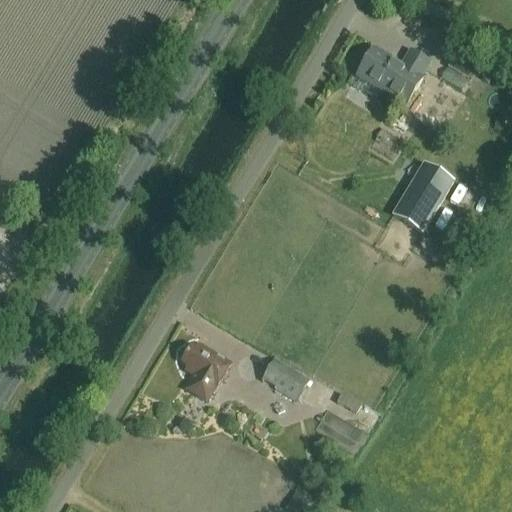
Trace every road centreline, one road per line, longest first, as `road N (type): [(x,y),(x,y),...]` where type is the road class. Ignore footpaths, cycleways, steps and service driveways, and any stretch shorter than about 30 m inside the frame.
road 1 (unclassified): [(39,511),(355,0)]
road 2 (secondary): [(0,385),(235,0)]
